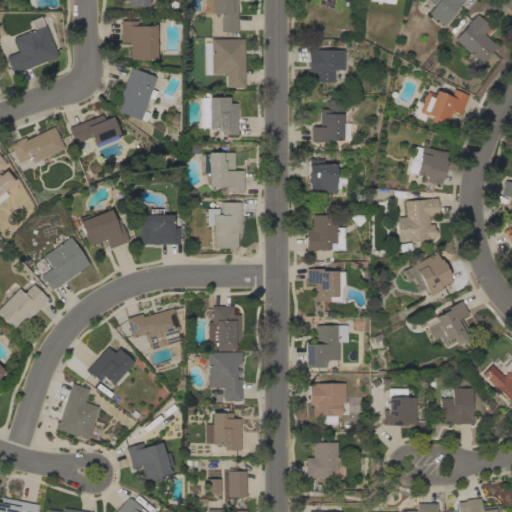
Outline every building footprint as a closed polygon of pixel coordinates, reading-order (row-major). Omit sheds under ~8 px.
[(203,0),(236,0),(236,32),(220,32),(220,13),(203,13),(203,0)] [(419,2),(420,0),(462,0),(461,3),(460,2),(443,25),(434,18),(433,20),(429,17),(430,15),(427,13),(429,10),(419,2)] [(476,14),(488,26),(482,33),(495,45),(479,62),(453,39),(476,14)] [(27,22),(40,16),(43,25),(44,24),(57,55),(12,74),(5,56),(18,51),(12,38),(30,30),(27,22)] [(155,59),(129,59),(129,41),(119,41),(119,20),(137,20),(137,25),(155,25),(155,59)] [(210,38),(243,38),(243,87),(225,87),(225,73),(202,74),(202,42),(210,42),(210,38)] [(341,80),(333,80),(333,82),(310,82),(310,71),(307,71),(307,48),(316,48),(316,49),(343,49),(343,69),(341,69),(341,80)] [(155,92),(152,100),(147,98),(139,119),(117,111),(122,98),(118,96),(130,67),(155,77),(150,90),(155,92)] [(422,100),(421,100),(424,94),(425,95),(426,91),(433,94),(435,90),(450,96),(450,95),(448,94),(450,89),(452,90),(453,89),(467,95),(460,110),(461,111),(460,114),(451,111),(446,124),(447,124),(446,128),(430,121),(431,117),(418,111),(422,100)] [(236,134),(220,134),(220,128),(207,128),(207,127),(199,127),(199,98),(207,98),(207,97),(228,97),(228,103),(236,103),(236,134)] [(341,122),(347,123),(347,140),(325,139),(325,141),(310,141),(310,126),(318,126),(319,109),(327,109),(327,108),(326,107),(326,103),(327,102),(327,99),(342,99),(342,103),(343,103),(343,111),(342,111),(342,116),(341,116),(341,122)] [(101,114),(103,119),(111,116),(118,133),(92,144),(89,136),(72,143),(66,128),(101,114)] [(53,126),(63,148),(32,163),(29,157),(17,162),(8,144),(23,136),(25,139),(53,126)] [(413,146),(420,147),(420,146),(441,151),(441,150),(445,151),(443,160),(445,160),(444,164),(445,164),(443,171),(440,184),(425,181),(426,176),(407,171),(413,146)] [(200,172),(200,152),(207,152),(233,152),(233,170),(242,170),(242,191),(225,191),(225,186),(207,186),(207,172),(200,172)] [(5,194),(0,198),(0,157),(5,164),(0,168),(0,170),(1,172),(4,170),(13,181),(2,190),(5,194)] [(343,169),(343,182),(334,182),(334,192),(308,191),(308,183),(307,183),(307,179),(306,179),(306,173),(307,173),(307,164),(308,164),(308,158),(312,158),(312,159),(322,159),(322,163),(334,164),(334,169),(343,169)] [(503,180),(511,182),(511,177),(511,197),(500,195),(503,180)] [(437,214),(427,215),(427,224),(432,223),(432,228),(434,230),(435,234),(432,238),(425,238),(422,242),(417,242),(414,240),(408,240),(396,241),(394,217),(404,216),(403,200),(423,199),(423,198),(436,197),(437,214)] [(239,233),(236,233),(236,248),(212,248),(212,224),(205,224),(205,208),(217,208),(217,215),(219,215),(219,202),(239,202),(239,233)] [(139,243),(139,214),(149,214),(149,208),(161,208),(161,214),(172,214),(172,227),(178,227),(177,244),(139,243)] [(107,248),(104,239),(87,246),(77,221),(79,221),(77,218),(91,213),(92,216),(109,209),(113,220),(116,219),(118,221),(119,225),(121,224),(127,240),(107,248)] [(316,249),(316,250),(304,250),(304,229),(311,229),(311,214),(336,214),(336,233),(342,233),(342,248),(329,248),(329,249),(316,249)] [(511,252),(507,243),(502,230),(507,228),(507,229),(511,226),(511,252)] [(50,290),(39,275),(50,267),(42,255),(69,237),(87,264),(50,290)] [(415,292),(409,279),(404,281),(399,270),(413,263),(411,258),(415,256),(418,261),(431,254),(431,253),(434,251),(438,259),(440,258),(442,262),(445,267),(444,268),(448,276),(451,282),(448,283),(447,282),(439,287),(440,289),(428,296),(424,288),(415,292)] [(336,275),(339,275),(339,273),(342,273),(342,284),(338,284),(338,293),(336,293),(336,296),(329,296),(329,300),(312,300),(312,296),(313,296),(313,283),(303,283),(303,279),(305,279),(305,268),(320,268),(320,270),(336,270),(336,275)] [(0,305),(17,288),(22,293),(31,284),(46,298),(24,320),(21,318),(11,328),(0,317),(0,305)] [(438,336),(432,339),(430,335),(429,336),(427,332),(428,331),(423,321),(434,315),(433,313),(451,304),(451,305),(460,300),(467,313),(459,317),(470,337),(456,344),(454,341),(443,346),(438,336)] [(206,322),(210,322),(210,306),(231,306),(231,314),(239,314),(239,339),(233,339),(233,349),(215,349),(215,348),(206,348),(206,322)] [(177,339),(148,348),(146,340),(145,340),(143,334),(130,337),(125,318),(140,313),(141,316),(171,307),(178,330),(174,331),(177,339)] [(303,344),(314,344),(314,325),(335,325),(335,323),(346,323),(346,341),(337,341),(337,359),(323,359),(323,367),(303,367),(303,344)] [(105,346),(114,354),(118,349),(126,356),(128,353),(134,359),(130,362),(110,385),(101,376),(97,380),(84,369),(105,346)] [(201,365),(201,357),(206,356),(206,351),(239,351),(239,363),(235,363),(235,369),(239,369),(239,372),(235,372),(235,378),(239,378),(240,400),(221,400),(221,387),(206,387),(206,365),(201,365)] [(489,364),(502,376),(506,371),(502,367),(508,360),(511,363),(511,405),(506,400),(507,399),(480,374),(489,364)] [(70,382),(87,388),(83,401),(97,406),(86,439),(54,429),(70,382)] [(307,382),(313,382),(313,383),(343,382),(344,402),(339,402),(339,415),(335,415),(335,424),(319,424),(319,415),(311,415),(311,405),(308,405),(307,382)] [(386,387),(404,388),(404,396),(414,396),(414,418),(415,418),(415,423),(406,422),(406,424),(403,424),(403,425),(394,425),(394,424),(381,424),(381,419),(381,410),(386,410),(386,396),(386,387)] [(438,389),(450,389),(450,387),(470,387),(470,415),(471,415),(471,423),(449,423),(449,420),(438,420),(438,397),(438,389)] [(209,440),(203,440),(203,424),(209,424),(209,412),(231,412),(231,417),(239,417),(239,449),(222,449),(222,444),(209,444),(209,440)] [(169,474),(144,481),(139,464),(130,467),(124,447),(142,441),(144,446),(160,442),(169,474)] [(336,470),(329,470),(329,476),(305,477),(304,457),(312,457),(311,446),(312,446),(312,442),(335,441),(336,470)] [(225,470),(244,470),(244,496),(226,496),(225,470)] [(204,478),(219,478),(219,492),(215,492),(215,494),(210,494),(210,492),(204,492),(204,478)] [(112,511),(128,496),(144,511),(112,511)] [(0,511),(0,497),(36,504),(34,511),(0,511)] [(455,511),(454,501),(464,501),(463,498),(479,497),(479,505),(497,504),(497,511),(455,511)] [(400,511),(404,511),(404,510),(415,510),(415,503),(436,503),(436,511),(400,511)]
